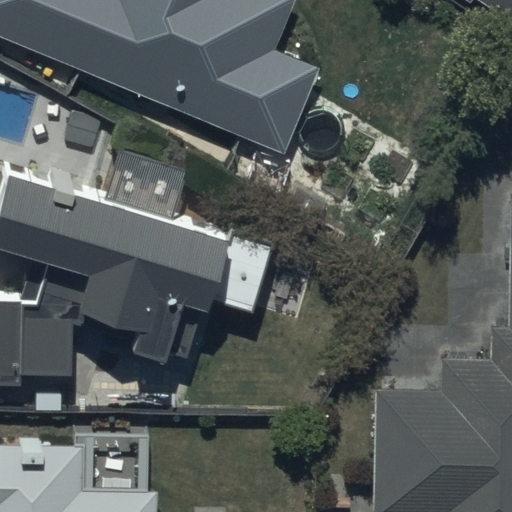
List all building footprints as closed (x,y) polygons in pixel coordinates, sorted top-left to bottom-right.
[(0,0),(0,32),(278,150),(314,64),(268,44),(286,0),(0,0)] [(511,0),(482,0),(511,19),(511,0)] [(0,295),(0,376),(15,377),(15,368),(66,368),(66,300),(129,319),(123,339),(155,349),(156,343),(180,351),(217,230),(166,214),(181,168),(115,148),(101,194),(0,162),(0,238),(29,247),(14,296),(0,295)] [(511,511),(511,190),(506,190),(503,319),(489,319),(488,353),(437,352),(437,385),(371,383),(368,511),(511,511)] [(0,511),(151,511),(152,485),(79,485),(79,443),(0,442),(0,511)]
